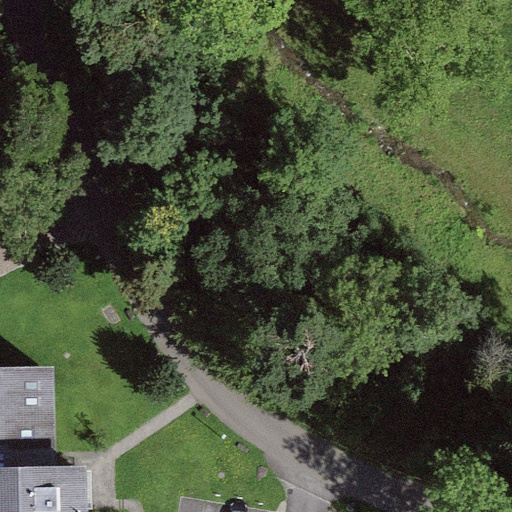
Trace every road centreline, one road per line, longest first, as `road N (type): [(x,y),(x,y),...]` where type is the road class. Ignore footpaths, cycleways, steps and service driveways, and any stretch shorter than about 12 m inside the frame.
road 1 (residential): [(452,511),(373,490),(295,451),(226,387),(104,209)]
road 2 (residential): [(104,209),(34,0)]
